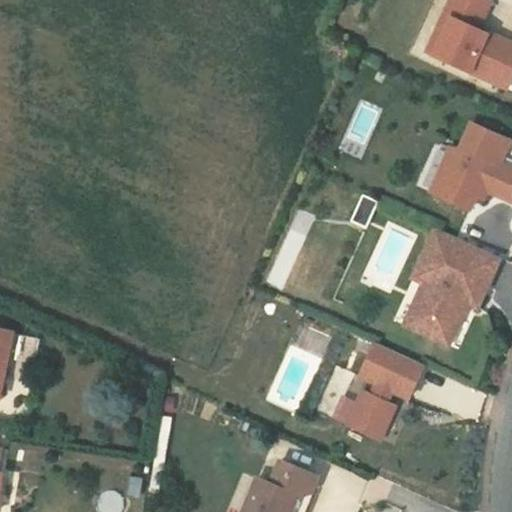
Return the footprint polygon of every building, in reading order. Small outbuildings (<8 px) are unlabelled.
[(491,0),(451,0),(434,48),(500,72),(507,53),(511,55),(511,30),(493,24),(491,28),(482,25),(491,0)] [(511,55),(507,53),(500,72),(511,77),(511,55)] [(445,156),(449,167),(457,171),(450,185),(474,196),(480,184),(485,175),(492,178),(511,187),(511,152),(505,150),(511,135),(511,125),(477,110),(464,137),(455,133),(445,156)] [(449,167),(445,156),(434,177),(450,185),(457,171),(449,167)] [(492,178),(485,175),(480,184),(488,187),(492,178)] [(381,188),(366,180),(354,207),(369,214),(381,188)] [(467,287),(481,293),(505,245),(440,214),(418,264),(437,273),(418,314),(452,331),(468,298),(463,296),(467,287)] [(411,385),(427,352),(376,328),(361,361),(378,369),(372,381),(364,378),(349,410),(382,425),(398,393),(389,389),(395,377),(411,385)] [(284,511),(287,504),(296,476),(309,481),(318,456),(281,443),(272,467),(254,460),(236,511),(284,511)] [(306,503),(312,482),(309,481),(296,476),(287,504),(295,507),(297,501),(306,503)]
